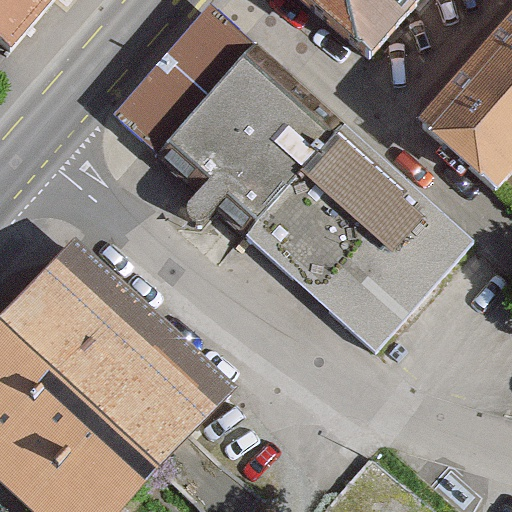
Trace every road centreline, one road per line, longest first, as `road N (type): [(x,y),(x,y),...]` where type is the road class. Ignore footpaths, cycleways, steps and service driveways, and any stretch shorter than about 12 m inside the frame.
road 1 (residential): [(29,141),(318,403)]
road 2 (residential): [(318,403),(511,461)]
road 3 (primary): [(29,141),(158,0)]
